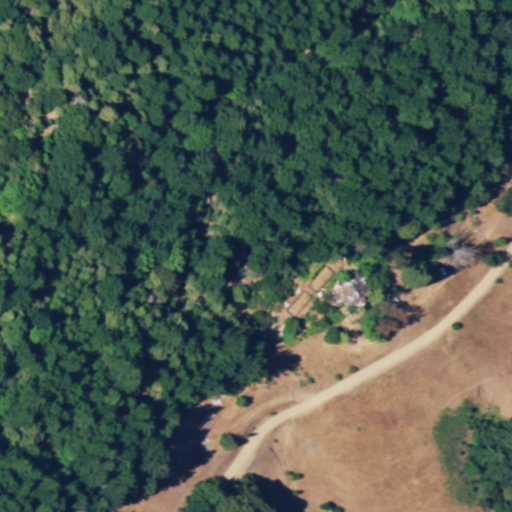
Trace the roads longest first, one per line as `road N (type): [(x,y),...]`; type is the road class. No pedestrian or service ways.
road 1 (track): [(511,260),(425,347),(271,427),(208,511)]
road 2 (track): [(430,343),(475,416),(468,488),(508,511)]
